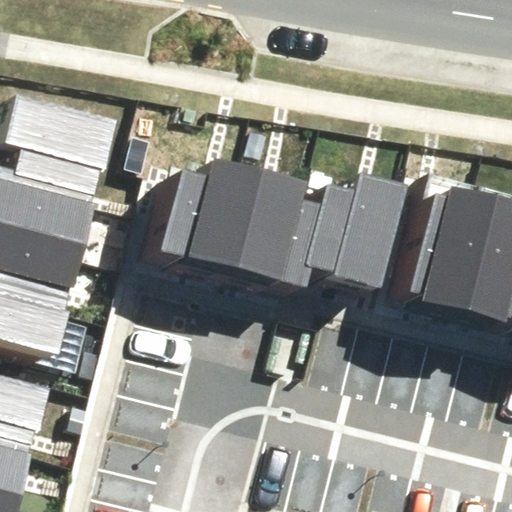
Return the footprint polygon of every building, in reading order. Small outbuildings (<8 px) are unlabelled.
[(0,133),(5,135),(0,153),(0,167),(85,188),(105,110),(0,83),(0,133)] [(142,255),(213,272),(237,175),(186,163),(182,179),(162,174),(142,255)] [(305,205),(289,269),(361,287),(386,187),(314,169),(305,205)] [(0,173),(0,257),(72,275),(92,196),(3,174),(0,173)] [(213,272),(283,290),(289,269),(305,205),(277,198),(280,186),(237,175),(213,272)] [(466,204),(409,189),(381,301),(393,304),(438,316),(466,204)] [(511,260),(511,215),(466,204),(438,316),(494,330),(511,260)] [(511,260),(494,330),(511,334),(511,260)] [(0,273),(0,356),(33,365),(52,286),(0,273)] [(0,469),(6,471),(26,391),(0,384),(0,469)] [(0,511),(9,511),(18,480),(0,475),(0,511)]
